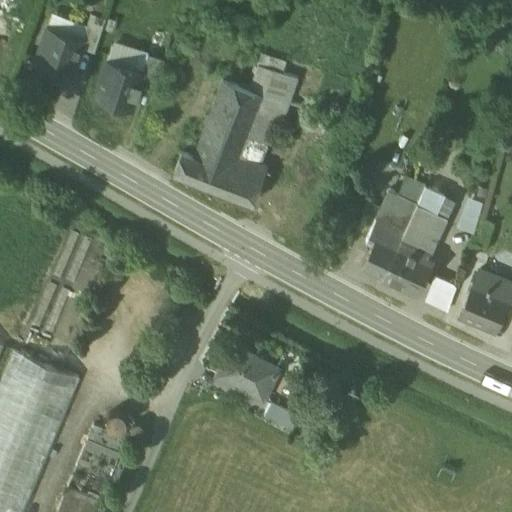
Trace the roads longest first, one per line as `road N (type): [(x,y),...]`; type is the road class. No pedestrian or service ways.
road 1 (secondary): [(511,380),(245,246)]
road 2 (residential): [(245,246),(124,511)]
road 3 (secondary): [(245,246),(0,107)]
